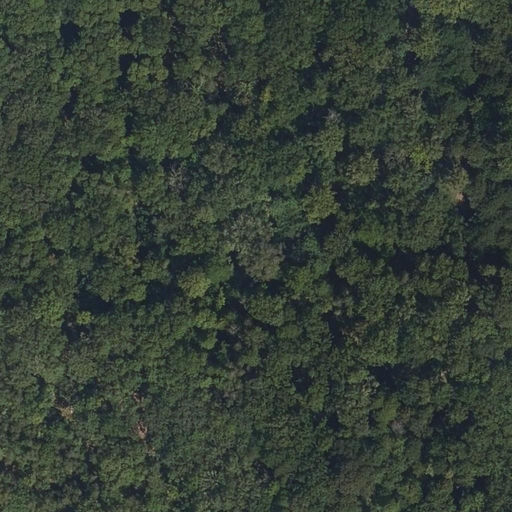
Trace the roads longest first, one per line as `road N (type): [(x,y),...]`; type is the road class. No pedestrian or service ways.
road 1 (track): [(69,511),(511,341)]
road 2 (track): [(446,368),(511,498)]
